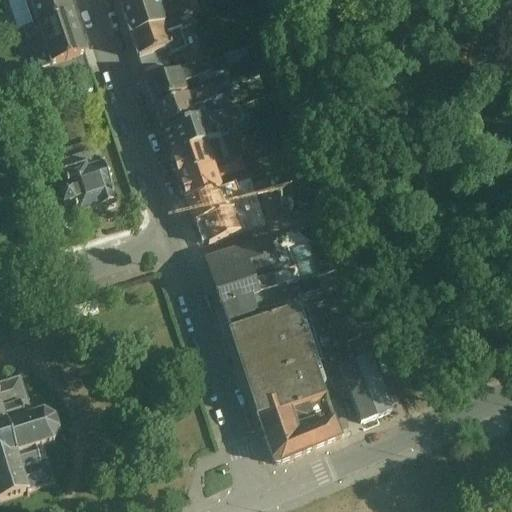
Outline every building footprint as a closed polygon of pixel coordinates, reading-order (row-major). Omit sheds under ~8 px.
[(17,0),(31,37),(67,23),(58,0),(17,0)] [(105,0),(112,20),(148,8),(145,0),(105,0)] [(112,20),(121,46),(157,34),(148,8),(112,20)] [(45,75),(81,62),(67,23),(31,37),(45,75)] [(129,68),(165,56),(157,34),(121,46),(129,68)] [(143,119),(181,106),(171,79),(134,92),(143,119)] [(143,119),(152,144),(189,131),(181,106),(143,119)] [(160,166),(197,153),(189,131),(152,144),(160,166)] [(160,166),(168,188),(205,175),(197,153),(160,166)] [(37,159),(12,167),(18,184),(43,176),(37,159)] [(78,225),(115,212),(97,159),(58,172),(68,200),(57,204),(62,217),(74,213),(78,225)] [(176,212),(213,199),(205,175),(168,188),(176,212)] [(193,273),(210,321),(283,296),(266,247),(193,273)] [(217,344),(290,318),(283,296),(210,321),(217,344)] [(217,344),(233,389),(306,363),(290,318),(217,344)] [(361,429),(375,422),(348,349),(320,357),(328,380),(338,376),(361,429)] [(247,428),(320,402),(306,363),(233,389),(247,428)] [(0,507),(29,498),(53,490),(42,455),(42,452),(52,449),(58,437),(54,425),(43,419),(32,422),(31,420),(19,385),(0,390),(0,507)] [(302,461),(338,448),(322,405),(286,419),(302,461)] [(302,461),(286,419),(251,432),(267,474),(302,461)] [(389,511),(388,508),(376,511),(432,511),(427,496),(399,506),(400,511),(389,511)]
